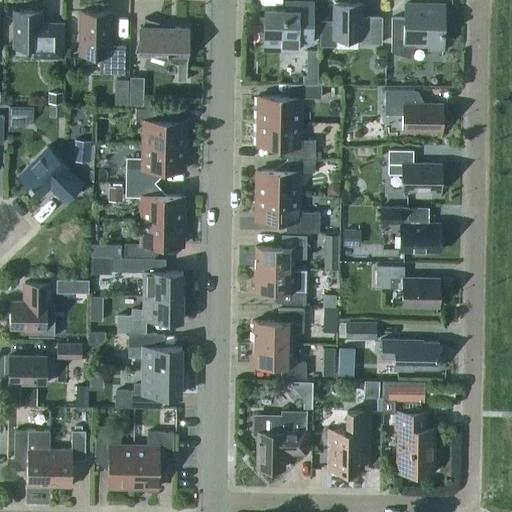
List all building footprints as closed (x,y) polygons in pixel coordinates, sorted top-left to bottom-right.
[(264,9),(263,50),(296,50),(297,42),(311,43),(312,2),(294,1),(291,4),(291,9),(264,9)] [(360,2),(334,2),(333,21),(319,20),(319,45),(335,46),(335,38),(358,38),(357,42),(380,43),(381,17),(360,16),(360,2)] [(391,17),(391,51),(410,57),(415,42),(442,50),(443,4),(405,4),(404,17),(391,17)] [(41,11),(13,10),(13,46),(34,47),(33,58),(60,58),(61,25),(41,25),(41,11)] [(99,73),(124,73),(124,45),(109,45),(109,12),(80,11),(79,53),(100,54),(99,73)] [(139,52),(139,55),(147,55),(177,64),(177,80),(186,80),(186,61),(189,52),(187,51),(187,27),(175,27),(144,18),(142,26),(139,26),(139,35),(134,51),(139,52)] [(382,67),(383,58),(373,58),(373,67),(382,67)] [(316,85),(317,75),(302,75),(302,84),(316,85)] [(257,95),(257,120),(300,121),(300,98),(320,98),(320,85),(316,85),(302,84),(287,84),(287,96),(257,95)] [(442,103),(413,103),(413,90),(384,89),(384,113),(402,113),(402,129),(441,130),(442,103)] [(61,103),(62,93),(48,92),(47,103),(61,103)] [(128,105),(142,105),(143,93),(128,93),(128,105)] [(7,127),(20,128),(30,119),(30,106),(8,105),(7,127)] [(63,116),(63,105),(49,105),(48,116),(63,116)] [(143,120),(142,144),(185,145),(185,120),(155,119),(155,108),(135,107),(135,119),(143,120)] [(300,121),(257,120),(257,145),(287,145),(286,157),(314,158),(315,139),(299,139),(300,121)] [(92,141),(75,140),(73,161),(90,162),(92,141)] [(126,167),(126,181),(154,182),(154,169),(184,169),(185,145),(142,144),(142,167),(126,167)] [(49,187),(63,201),(82,183),(68,168),(69,168),(47,146),(18,175),(39,196),(49,187)] [(401,173),(401,189),(440,190),(441,163),(412,163),(412,150),(388,149),(388,173),(401,173)] [(256,169),(256,194),(298,195),(299,171),(314,171),(314,159),(286,159),(286,170),(256,169)] [(154,195),(154,182),(126,181),(125,195),(141,196),(141,219),(183,220),(184,195),(154,195)] [(338,194),(338,182),(331,182),(326,187),(326,194),(338,194)] [(298,195),(256,194),(255,219),(286,219),(286,231),(318,231),(318,211),(298,211),(298,195)] [(399,250),(439,250),(440,223),(408,222),(408,206),(380,206),(380,222),(400,222),(399,250)] [(183,220),(141,219),(140,243),(125,243),(125,256),(153,257),(153,244),(183,245),(183,220)] [(361,247),(361,230),(344,230),(344,246),(361,247)] [(255,246),(254,268),(293,269),(293,257),(305,257),(306,235),(282,234),(281,247),(255,246)] [(91,243),(91,255),(99,255),(99,243),(91,243)] [(337,268),(337,251),(323,251),(323,268),(337,268)] [(111,270),(139,271),(139,257),(111,257),(111,270)] [(438,278),(404,277),(404,265),(376,265),(375,287),(402,287),(402,304),(438,305),(438,278)] [(293,269),(254,268),(254,290),(278,290),(278,302),(305,303),(305,279),(293,279),(293,269)] [(143,270),(143,294),(182,295),(182,271),(143,270)] [(56,278),(56,290),(68,290),(88,291),(89,279),(68,278),(56,278)] [(50,302),(50,282),(24,282),(24,301),(10,301),(9,327),(28,328),(28,336),(54,336),(55,302),(50,302)] [(182,295),(143,294),(143,309),(131,308),(131,315),(117,314),(117,330),(145,331),(145,318),(182,319),(182,295)] [(335,306),(335,294),(322,294),(321,306),(335,306)] [(336,321),(336,308),(323,307),(322,321),(336,321)] [(254,320),(253,342),(292,343),(292,331),(303,331),(304,309),(278,308),(277,320),(254,320)] [(101,320),(101,311),(89,310),(89,319),(101,320)] [(345,337),(375,338),(375,321),(345,320),(345,337)] [(142,356),(142,370),(181,370),(181,346),(164,346),(164,333),(128,332),(128,356),(142,356)] [(394,369),(412,370),(412,367),(437,367),(437,341),(415,340),(415,339),(382,338),(382,357),(394,357),(394,369)] [(56,357),(80,358),(80,357),(81,343),(81,342),(57,342),(56,357)] [(291,361),(292,343),(253,342),(253,363),(281,364),(281,376),(305,376),(306,361),(291,361)] [(9,355),(9,383),(45,383),(45,355),(9,355)] [(322,359),(321,375),(333,375),(333,359),(322,359)] [(338,363),(338,375),(349,375),(350,363),(338,363)] [(180,394),(181,370),(142,370),(141,390),(120,390),(120,406),(144,406),(144,394),(180,394)] [(363,380),(363,396),(377,397),(377,381),(363,380)] [(387,382),(387,400),(423,401),(423,383),(387,382)] [(36,405),(36,387),(19,387),(18,405),(36,405)] [(382,414),(393,414),(394,401),(382,401),(382,414)] [(283,468),(284,453),(305,454),(306,409),(305,409),(304,412),(282,411),(282,415),(254,415),(254,431),(257,431),(257,467),(283,468)] [(331,469),(361,469),(362,411),(347,411),(346,431),(331,431),(331,469)] [(397,470),(431,471),(431,455),(433,453),(433,443),(431,441),(432,428),(424,428),(424,412),(396,411),(396,428),(400,429),(400,447),(397,447),(397,470)] [(108,487),(132,487),(133,445),(109,444),(110,425),(96,425),(95,458),(109,459),(108,487)] [(27,459),(26,485),(49,486),(50,448),(50,430),(14,429),(14,458),(27,459)] [(85,430),(71,430),(71,449),(50,448),(49,486),(71,486),(71,459),(85,460),(85,430)] [(133,445),(132,487),(157,488),(158,461),(172,461),(173,431),(147,431),(147,445),(133,445)]
